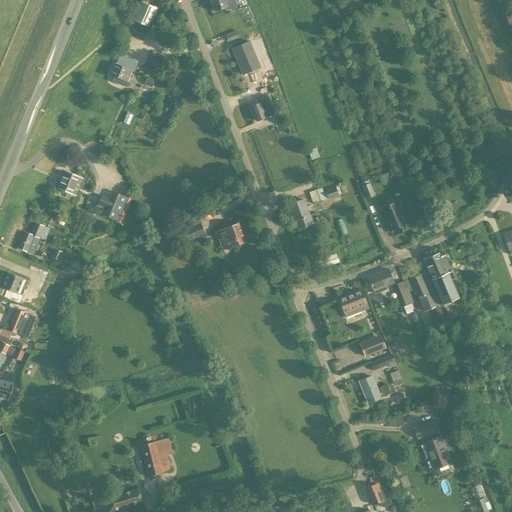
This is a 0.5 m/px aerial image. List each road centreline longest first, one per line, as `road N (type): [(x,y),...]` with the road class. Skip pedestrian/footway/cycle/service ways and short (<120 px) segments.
road 1 (unclassified): [(295,293),(185,0)]
road 2 (unclassified): [(290,511),(344,496),(360,473),(295,293)]
road 3 (unclassified): [(295,293),(465,227),(492,204),(511,170)]
road 4 (secondary): [(0,188),(77,0)]
